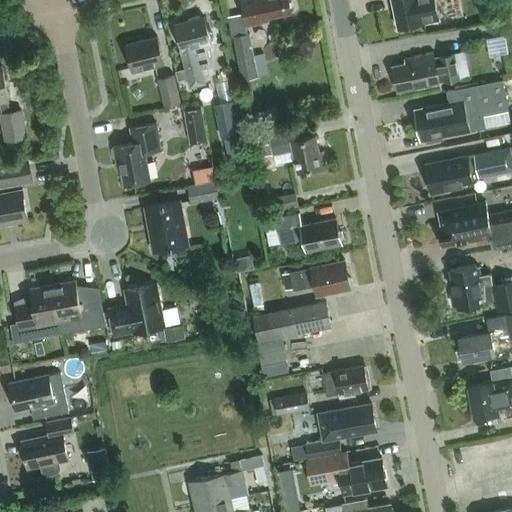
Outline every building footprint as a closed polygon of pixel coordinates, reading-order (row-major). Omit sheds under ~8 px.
[(292,12),(294,8),(293,0),(248,0),(242,1),(248,24),(269,21),(270,16),(292,12)] [(392,0),(399,30),(440,21),(435,0),(392,0)] [(182,52),(185,60),(177,62),(179,69),(176,70),(178,80),(189,77),(191,87),(206,83),(203,70),(213,67),(207,44),(211,43),(204,17),(201,18),(199,16),(192,18),(191,21),(176,24),(183,51),(182,52)] [(251,32),(233,36),(242,80),(259,77),(251,32)] [(133,69),(164,62),(158,37),(128,44),(133,69)] [(394,86),(398,89),(398,90),(460,80),(460,78),(470,76),(465,51),(435,57),(435,53),(405,58),(406,63),(394,65),(396,78),(394,81),(394,86)] [(6,139),(27,135),(22,111),(11,113),(8,99),(2,67),(0,67),(0,100),(0,101),(3,114),(2,114),(6,139)] [(181,102),(175,74),(158,77),(164,105),(181,102)] [(450,102),(420,108),(417,113),(422,139),(426,138),(426,139),(444,136),(444,135),(472,130),(471,129),(487,126),(484,114),(509,109),(503,79),(448,90),(450,102)] [(215,104),(221,136),(240,132),(234,100),(215,104)] [(184,109),(190,143),(208,139),(202,106),(184,109)] [(146,152),(161,149),(156,122),(131,127),(134,142),(114,146),(117,159),(120,159),(125,184),(151,179),(146,152)] [(271,135),(272,141),(263,143),(265,154),(276,153),(277,162),(296,159),(299,170),(323,165),(317,135),(294,140),(293,131),(271,135)] [(249,145),(237,146),(238,166),(250,165),(249,145)] [(474,177),(511,169),(511,150),(511,146),(470,154),(426,162),(432,193),(475,184),(474,177)] [(0,164),(0,187),(34,181),(29,159),(0,164)] [(216,180),(188,185),(191,202),(219,197),(216,180)] [(0,192),(0,224),(28,219),(23,188),(0,192)] [(295,193),(271,198),(274,211),(298,206),(295,193)] [(154,250),(188,244),(180,199),(146,205),(154,250)] [(496,248),(511,244),(511,209),(490,214),(488,202),(440,211),(443,225),(438,226),(441,245),(493,235),(496,248)] [(278,216),(278,217),(263,219),(267,243),(305,237),(307,249),(342,242),(338,217),(304,223),(302,211),(278,216)] [(313,266),(313,268),(283,274),(286,291),(295,290),(295,291),(316,287),(317,293),(352,287),(353,283),(353,278),(350,277),(347,260),(313,266)] [(511,280),(495,283),(493,272),(483,274),(481,265),(478,266),(477,262),(451,267),(455,291),(451,292),(454,305),(457,305),(458,308),(486,302),(484,296),(497,293),(500,310),(511,307),(511,280)] [(54,284),(60,320),(83,315),(82,308),(91,306),(87,288),(78,290),(76,279),(54,284)] [(164,325),(156,283),(127,289),(130,304),(110,308),(115,333),(134,329),(135,330),(164,325)] [(39,324),(60,320),(54,284),(31,288),(33,298),(16,301),(19,322),(12,323),(15,339),(41,334),(39,324)] [(256,313),(261,338),(332,325),(327,300),(256,313)] [(174,305),(175,320),(185,320),(184,305),(174,305)] [(245,311),(226,306),(223,319),(241,324),(245,311)] [(511,313),(506,314),(484,319),(487,331),(459,336),(464,359),(495,353),(493,341),(511,337),(511,313)] [(164,328),(166,340),(186,336),(184,324),(164,328)] [(114,349),(123,348),(121,339),(112,340),(114,349)] [(356,389),(367,387),(364,365),(337,369),(338,370),(324,372),(328,394),(341,392),(341,395),(357,393),(356,389)] [(511,365),(511,366),(491,369),(493,381),(470,386),(476,415),(500,411),(499,410),(511,407),(511,365)] [(61,371),(49,374),(49,373),(10,382),(16,409),(44,403),(46,415),(70,410),(61,371)] [(274,397),(278,414),(311,407),(307,390),(274,397)] [(307,456),(342,451),(340,437),(378,430),(373,403),(319,412),(324,439),(305,442),(307,456)] [(28,466),(41,463),(42,470),(47,474),(58,472),(61,467),(59,459),(69,457),(64,433),(75,430),(72,416),(47,421),(50,435),(23,441),(28,466)] [(334,483),(343,482),(345,493),(388,486),(383,458),(351,463),(349,450),(342,451),(307,456),(311,483),(334,479),(334,483)] [(87,462),(90,477),(90,479),(109,475),(105,459),(87,462)] [(274,465),(276,479),(297,476),(295,461),(274,465)] [(194,499),(230,492),(229,484),(245,480),(243,469),(190,480),(194,499)] [(93,511),(116,511),(118,511),(114,490),(90,495),(93,511)] [(230,492),(194,499),(196,511),(230,511),(235,511),(230,492)] [(392,511),(391,502),(361,507),(360,500),(327,505),(328,511),(392,511)]
